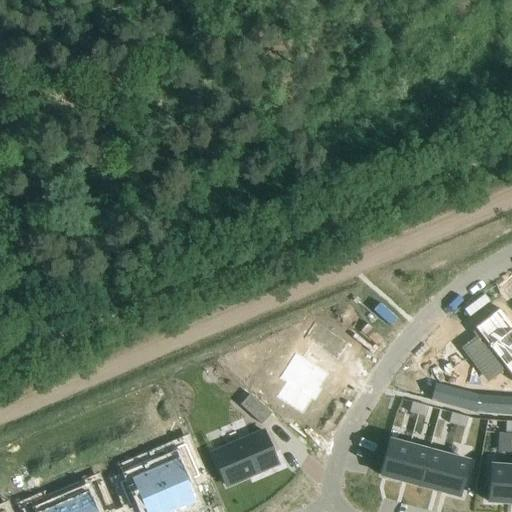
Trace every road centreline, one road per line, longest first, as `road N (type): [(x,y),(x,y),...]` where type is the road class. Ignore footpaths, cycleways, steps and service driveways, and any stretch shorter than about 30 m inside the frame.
road 1 (track): [(0,419),(511,191)]
road 2 (residential): [(327,511),(337,453),(390,364),(458,291),(511,257)]
